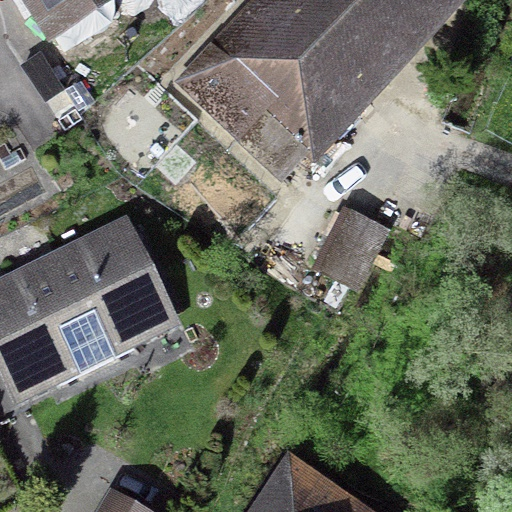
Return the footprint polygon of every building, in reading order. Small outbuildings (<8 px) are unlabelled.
[(30,0),(63,47),(106,21),(92,0),(30,0)] [(262,113),(309,158),(364,100),(352,88),(435,0),(281,0),(278,3),(274,0),(256,0),(179,80),(239,137),(262,113)] [(375,234),(344,217),(317,266),(348,282),(375,234)] [(61,383),(132,348),(124,332),(159,314),(123,242),(0,302),(0,349),(17,384),(53,367),(61,383)] [(363,511),(288,461),(253,511),(363,511)]
